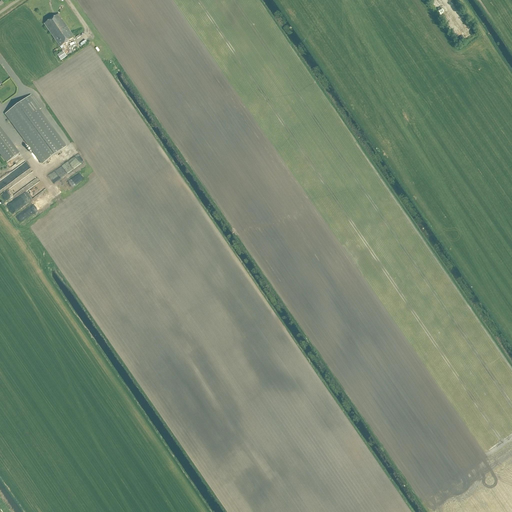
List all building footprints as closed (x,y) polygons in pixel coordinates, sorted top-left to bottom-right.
[(58,15),(44,24),(60,47),(74,38),(58,15)] [(57,55),(61,61),(67,57),(63,51),(57,55)] [(6,115),(42,164),(66,147),(39,110),(41,109),(31,96),(6,115)] [(0,154),(7,163),(20,154),(0,127),(0,154)] [(29,167),(16,176),(18,179),(32,171),(29,167)] [(12,210),(26,202),(23,196),(9,204),(12,210)] [(17,214),(20,220),(28,215),(24,210),(17,214)]
